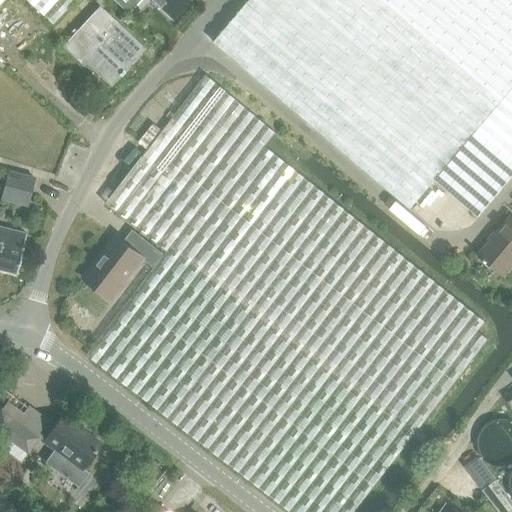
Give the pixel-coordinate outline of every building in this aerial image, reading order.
[(25,0),(52,24),(73,0),(25,0)] [(153,0),(172,17),(187,0),(153,0)] [(511,0),(244,0),(212,39),(412,208),(436,179),(480,216),(511,177),(511,0)] [(112,84),(144,49),(111,19),(92,39),(81,29),(65,47),(84,64),(86,61),(112,84)] [(412,262),(292,167),(263,144),(273,131),(207,74),(109,204),(166,247),(170,250),(89,355),(126,383),(291,511),(355,511),(488,339),(479,331),(487,321),(412,262)] [(27,204),(35,176),(9,170),(1,198),(27,204)] [(511,217),(481,254),(506,275),(511,267),(511,217)] [(0,267),(16,271),(26,232),(0,225),(0,267)] [(87,278),(86,279),(117,302),(117,301),(116,300),(147,258),(156,265),(165,253),(144,237),(136,249),(119,236),(87,279),(87,278)] [(0,442),(22,459),(39,436),(6,412),(0,419),(0,442)] [(44,440),(55,449),(45,463),(77,487),(89,473),(83,469),(101,444),(87,432),(88,431),(64,413),(44,440)] [(506,461),(511,447),(511,423),(489,414),(475,448),(506,461)] [(467,466),(484,489),(496,480),(479,457),(467,466)] [(511,511),(511,501),(496,480),(483,490),(499,511),(511,511)]
